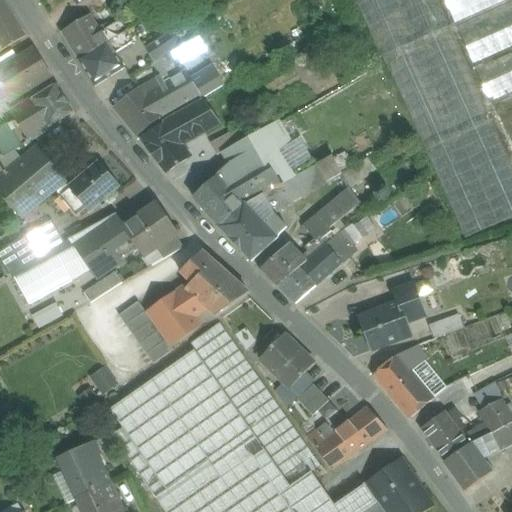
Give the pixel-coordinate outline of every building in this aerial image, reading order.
[(0,0),(0,51),(26,36),(4,0),(0,0)] [(437,0),(355,0),(381,58),(449,27),(437,0)] [(445,0),(456,24),(510,0),(445,0)] [(511,8),(461,31),(475,62),(511,45),(511,8)] [(91,14),(61,33),(79,61),(109,42),(103,32),(91,14)] [(121,21),(103,32),(109,42),(127,30),(121,21)] [(511,166),(449,27),(381,58),(466,238),(511,217),(511,166)] [(127,30),(109,42),(115,53),(122,49),(124,52),(134,46),(132,43),(134,41),(127,30)] [(171,34),(147,49),(156,62),(179,47),(171,34)] [(201,97),(192,82),(178,59),(198,46),(193,38),(179,47),(156,62),(150,66),(158,79),(142,88),(163,117),(201,97)] [(109,42),(79,61),(89,77),(95,87),(125,68),(115,53),(109,42)] [(34,50),(0,70),(0,85),(8,99),(10,102),(51,77),(34,50)] [(511,54),(478,70),(492,101),(511,92),(511,54)] [(212,70),(192,82),(201,97),(220,85),(212,70)] [(57,85),(14,112),(22,125),(31,140),(74,113),(57,85)] [(142,88),(116,108),(138,136),(163,117),(142,88)] [(511,99),(495,107),(509,139),(511,137),(511,99)] [(204,103),(166,123),(140,140),(166,174),(192,158),(183,146),(220,125),(204,103)] [(284,119),(220,155),(230,171),(219,178),(245,205),(282,184),(294,177),(275,150),(285,145),(283,141),(293,135),(284,119)] [(22,125),(0,138),(0,156),(2,159),(32,141),(31,140),(22,125)] [(211,143),(217,153),(248,135),(242,125),(211,143)] [(324,147),(313,153),(319,163),(330,157),(324,147)] [(66,182),(37,148),(0,179),(0,183),(26,215),(66,182)] [(330,157),(319,163),(329,183),(342,175),(341,173),(333,156),(330,157)] [(120,187),(99,163),(70,187),(71,189),(87,208),(90,212),(120,187)] [(294,177),(282,184),(289,200),(301,193),(304,197),(329,183),(319,163),(294,177)] [(358,165),(341,173),(342,175),(348,189),(349,190),(364,178),(358,165)] [(219,178),(195,199),(220,228),(245,205),(219,178)] [(282,184),(245,205),(278,239),(279,236),(286,228),(273,215),(292,205),(289,200),(282,184)] [(87,208),(71,189),(62,196),(78,215),(87,208)] [(348,189),(304,226),(316,241),(322,249),(335,238),(328,230),(360,204),(349,190),(348,189)] [(220,228),(219,228),(251,262),(278,239),(245,205),(220,228)] [(125,227),(140,249),(145,257),(157,249),(175,237),(177,235),(156,206),(125,227)] [(117,214),(70,241),(80,256),(86,252),(98,269),(104,265),(108,271),(140,249),(125,227),(117,214)] [(64,244),(52,222),(30,234),(43,256),(64,244)] [(175,237),(157,249),(165,260),(183,249),(175,237)] [(322,249),(309,261),(326,279),(343,264),(357,252),(343,237),(335,238),(322,249)] [(316,241),(304,251),(300,255),(307,262),(309,261),(322,249),(316,241)] [(290,245),(260,271),(277,288),(278,288),(307,262),(300,255),(290,245)] [(249,294),(203,252),(181,274),(192,285),(187,289),(209,311),(215,317),(249,294)] [(367,264),(357,252),(343,264),(353,276),(367,264)] [(307,262),(278,288),(295,304),(298,304),(326,279),(309,261),(307,262)] [(118,276),(82,297),(87,305),(123,284),(118,276)] [(415,285),(394,293),(398,304),(399,303),(407,323),(426,316),(415,285)] [(185,287),(147,313),(171,348),(203,326),(197,318),(209,311),(187,289),(185,287)] [(147,313),(139,303),(119,316),(154,365),(173,351),(171,348),(147,313)] [(398,304),(359,318),(372,351),(400,341),(395,328),(407,323),(399,303),(398,304)] [(459,315),(430,326),(435,340),(464,329),(459,315)] [(335,506),(312,473),(321,466),(221,323),(191,344),(196,351),(111,411),(123,429),(113,437),(156,499),(157,499),(165,511),(372,511),(383,505),(368,483),(335,506)] [(315,365),(284,335),(260,360),(290,390),(315,365)] [(405,352),(374,377),(409,419),(434,399),(405,364),(411,359),(405,352)] [(103,394),(119,383),(107,367),(92,377),(103,394)] [(329,402),(314,385),(297,400),(313,417),(329,402)] [(511,414),(504,399),(478,413),(490,434),(511,422),(511,414)] [(320,423),(335,410),(329,403),(314,416),(320,423)] [(335,432),(315,448),(331,471),(388,431),(367,407),(335,432)] [(470,445),(445,412),(421,430),(445,462),(470,445)] [(327,422),(308,438),(315,448),(335,432),(327,422)] [(511,423),(492,435),(471,446),(481,459),(511,443),(511,423)] [(94,442),(57,459),(76,500),(111,484),(98,457),(100,456),(94,442)] [(445,462),(445,463),(467,492),(492,473),(481,459),(471,446),(470,445),(445,462)] [(401,460),(368,483),(383,505),(387,511),(425,511),(431,509),(410,478),(412,476),(401,460)] [(111,484),(76,500),(82,511),(127,511),(126,510),(124,511),(111,484)]
